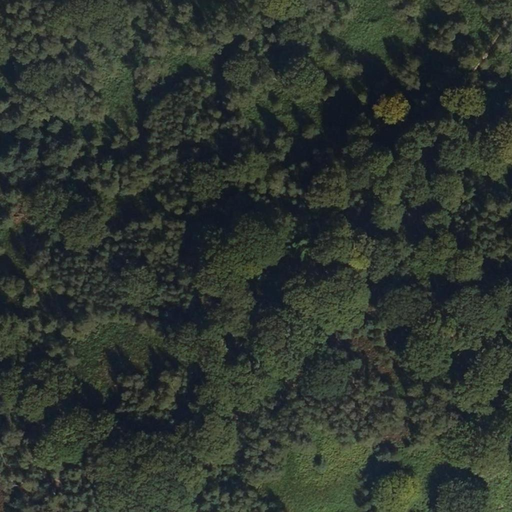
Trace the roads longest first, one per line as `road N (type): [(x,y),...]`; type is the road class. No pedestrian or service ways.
road 1 (track): [(163,511),(511,16)]
road 2 (track): [(179,511),(0,381)]
